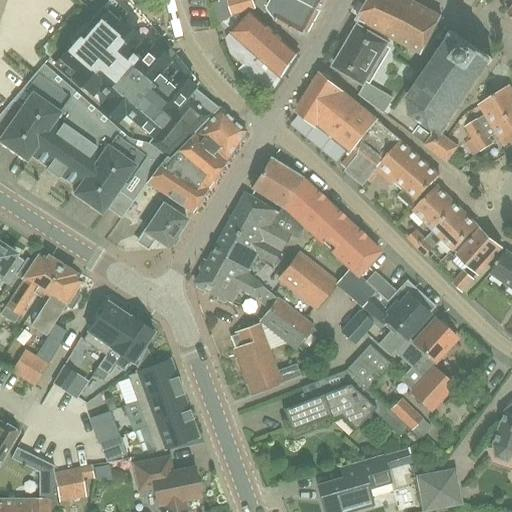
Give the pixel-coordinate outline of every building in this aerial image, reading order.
[(111,0),(109,0),(53,65),(90,97),(97,89),(108,98),(100,107),(117,122),(125,113),(153,137),(187,97),(198,83),(197,82),(194,86),(168,64),(171,61),(154,46),(151,49),(141,40),(141,39),(120,21),(126,13),(111,0)] [(244,67),(271,31),(251,13),(255,9),(252,0),(227,0),(232,15),(240,23),(225,39),(230,55),(244,67)] [(326,0),(268,0),(271,1),(267,9),(276,21),(302,36),(307,35),(308,33),(309,34),(326,0)] [(370,0),(359,20),(421,54),(425,47),(441,18),(407,0),(370,0)] [(392,98),(365,82),(388,43),(359,26),(334,66),(365,85),(358,96),(383,114),(392,98)] [(271,31),(244,67),(241,71),(269,95),(297,54),(271,31)] [(437,55),(428,69),(408,98),(411,115),(431,128),(432,136),(425,146),(447,162),(458,147),(441,135),(492,60),(472,47),(452,34),(437,55)] [(187,97),(153,137),(149,144),(128,139),(44,64),(40,68),(0,116),(0,125),(7,130),(0,140),(0,148),(25,164),(29,159),(47,171),(45,173),(57,181),(59,178),(77,191),(73,196),(101,215),(108,205),(124,215),(145,184),(147,185),(167,158),(168,159),(219,107),(218,107),(217,107),(199,84),(198,83),(187,97)] [(375,170),(376,169),(399,141),(376,121),(320,76),(299,111),(350,154),(353,150),(360,154),(346,172),(363,186),(375,170)] [(464,143),(465,145),(511,115),(511,92),(509,88),(480,106),(485,114),(464,127),(471,139),(464,143)] [(190,214),(245,132),(219,107),(168,159),(167,158),(147,185),(190,214)] [(511,115),(465,145),(473,157),(477,155),(493,144),(489,138),(497,133),(501,139),(506,148),(511,144),(511,115)] [(399,196),(412,207),(439,176),(399,141),(376,169),(375,170),(393,185),(396,181),(405,189),(399,196)] [(355,272),(357,275),(379,252),(301,177),(270,158),(251,188),(283,207),(284,207),(285,205),(355,272)] [(433,231),(457,207),(438,188),(413,212),(433,231)] [(272,210),(273,209),(245,193),(230,220),(267,241),(282,249),(290,234),(274,225),(279,214),(272,210)] [(167,248),(169,245),(173,244),(176,239),(175,236),(185,221),(159,203),(144,225),(147,228),(137,242),(147,249),(154,239),(167,248)] [(457,207),(433,231),(453,251),(477,227),(457,207)] [(273,266),(282,249),(267,241),(230,220),(212,252),(248,273),(256,257),(273,266)] [(457,256),(478,274),(501,249),(480,230),(457,256)] [(416,248),(424,240),(416,231),(408,240),(416,248)] [(424,240),(416,248),(425,257),(433,248),(424,240)] [(0,281),(6,285),(11,279),(12,279),(24,261),(16,256),(17,255),(3,246),(0,244),(0,281)] [(299,251),(288,265),(327,296),(338,282),(299,251)] [(256,299),(268,310),(259,321),(295,349),(312,327),(277,299),(262,287),(248,275),(247,274),(248,273),(212,252),(195,283),(196,283),(194,286),(195,289),(202,293),(205,291),(206,289),(216,294),(216,299),(223,303),(227,301),(232,304),(240,290),(256,299)] [(511,288),(511,256),(505,252),(490,273),(511,288)] [(45,291),(62,265),(49,257),(48,259),(40,254),(34,263),(29,259),(19,274),(25,278),(2,314),(15,323),(39,287),(45,291)] [(62,265),(45,291),(52,295),(31,326),(45,335),(65,305),(71,309),(79,296),(74,293),(81,281),(75,277),(77,275),(62,265)] [(327,296),(288,265),(276,280),(315,311),(327,296)] [(462,292),(473,280),(463,271),(453,283),(462,292)] [(357,275),(355,272),(343,286),(347,291),(346,292),(362,307),(359,311),(361,313),(344,332),(354,342),(372,323),(379,330),(386,322),(393,328),(379,344),(391,356),(434,308),(405,282),(395,293),(374,273),(365,283),(357,275)] [(111,348),(110,348),(130,318),(107,303),(82,340),(105,356),(111,348)] [(130,318),(110,348),(111,348),(133,363),(153,333),(130,317),(130,318)] [(456,337),(447,330),(448,325),(442,320),(438,321),(434,318),(414,343),(419,347),(405,363),(424,380),(412,394),(430,410),(452,385),(435,370),(434,365),(456,337)] [(295,364),(275,372),(272,366),(259,326),(229,337),(234,350),(251,395),(300,376),(295,364)] [(368,389),(370,391),(392,366),(369,346),(348,369),(368,389)] [(34,387),(48,364),(24,349),(10,373),(19,378),(34,387)] [(170,361),(127,377),(137,402),(179,387),(170,361)] [(97,367),(93,374),(103,381),(107,374),(97,367)] [(389,411),(368,390),(368,389),(348,369),(316,381),(322,397),(283,411),(291,430),(330,416),(331,420),(341,417),(356,430),(373,412),(399,437),(407,428),(389,411)] [(53,383),(65,391),(73,379),(61,370),(53,383)] [(146,427),(188,412),(179,387),(137,402),(146,427)] [(112,398),(104,401),(108,412),(116,409),(112,398)] [(407,428),(419,440),(431,428),(401,399),(389,411),(407,428)] [(511,404),(503,412),(491,445),(493,457),(505,461),(511,454),(511,404)] [(155,453),(198,437),(188,412),(146,427),(155,453)] [(101,415),(90,419),(92,426),(103,422),(101,415)] [(0,423),(0,464),(18,433),(1,423),(1,424),(0,423)] [(123,445),(120,437),(99,445),(102,453),(123,445)] [(53,499),(53,489),(56,489),(53,474),(53,469),(54,466),(15,447),(10,458),(38,472),(38,499),(53,499)] [(382,455),(358,462),(338,468),(342,479),(316,486),(323,511),(350,511),(372,506),(368,491),(390,485),(382,455)] [(200,484),(196,482),(194,469),(172,474),(170,466),(169,459),(133,466),(138,493),(153,490),(157,508),(163,506),(163,511),(179,511),(186,511),(184,502),(200,499),(199,494),(202,491),(200,484)] [(83,496),(77,469),(53,474),(56,489),(59,501),(83,496)] [(420,511),(426,511),(447,508),(440,472),(414,477),(420,511)] [(47,511),(47,500),(0,499),(0,511),(47,511)]
